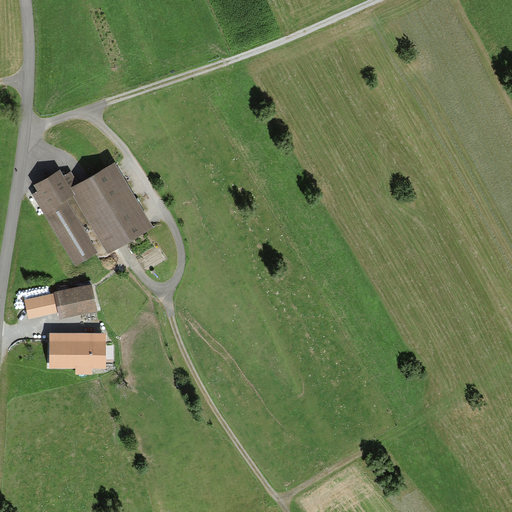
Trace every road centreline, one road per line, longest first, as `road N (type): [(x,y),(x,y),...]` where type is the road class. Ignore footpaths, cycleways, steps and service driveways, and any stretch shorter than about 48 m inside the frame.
road 1 (residential): [(0,329),(21,163),(24,0)]
road 2 (track): [(371,0),(99,103)]
road 3 (track): [(164,292),(206,401),(280,500)]
